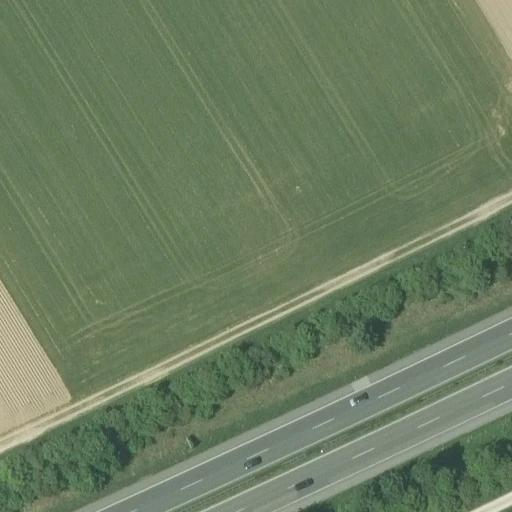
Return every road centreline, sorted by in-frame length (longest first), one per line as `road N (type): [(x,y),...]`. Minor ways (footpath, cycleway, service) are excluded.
road 1 (track): [(511,193),(0,444)]
road 2 (motorway): [(511,322),(120,511)]
road 3 (motorway): [(220,511),(511,375)]
